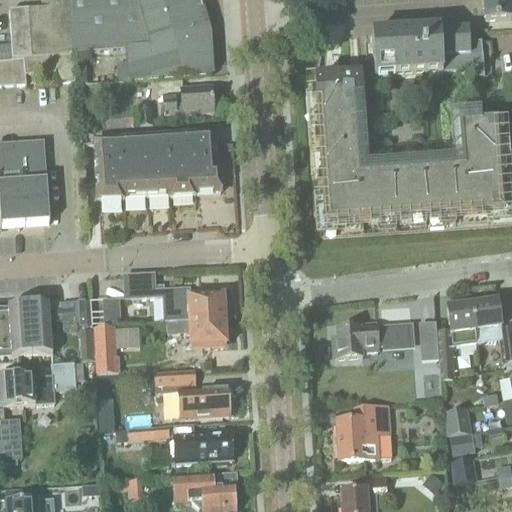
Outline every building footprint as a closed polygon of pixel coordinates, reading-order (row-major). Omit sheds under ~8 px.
[(31,13),(10,16),(12,64),(23,62),(31,62),(53,59),(73,57),(73,56),(68,0),(47,0),(49,11),(31,13)] [(68,0),(73,56),(125,53),(148,51),(134,0),(68,0)] [(134,0),(148,51),(125,53),(127,85),(209,78),(207,38),(195,39),(184,0),(134,0)] [(481,0),(483,24),(511,22),(509,0),(481,0)] [(468,34),(442,35),(444,61),(441,61),(442,77),(482,75),(480,45),(468,45),(468,34)] [(417,35),(395,36),(398,80),(420,78),(417,35)] [(442,35),(417,35),(420,78),(442,77),(441,61),(444,61),(442,35)] [(395,36),(371,38),(374,81),(398,80),(395,36)] [(53,59),(55,79),(55,86),(74,85),(73,57),(53,59)] [(35,80),(55,79),(53,59),(31,62),(23,62),(25,81),(35,80)] [(25,88),(25,81),(23,62),(12,64),(13,89),(25,88)] [(0,71),(1,90),(13,89),(12,64),(0,64),(0,71)] [(313,85),(303,86),(315,242),(329,240),(362,238),(493,229),(511,227),(511,204),(506,126),(486,127),(478,128),(477,118),(451,120),(454,166),(365,173),(358,81),(313,85)] [(112,89),(97,90),(98,103),(113,102),(112,89)] [(211,118),(210,93),(180,95),(180,106),(177,106),(177,101),(164,102),(165,121),(181,120),(211,118)] [(140,131),(153,130),(153,112),(139,112),(140,131)] [(110,133),(134,131),(133,118),(108,119),(110,133)] [(216,174),(213,138),(92,148),(97,209),(123,207),(123,206),(169,202),(169,203),(194,201),(194,200),(219,198),(218,174),(216,174)] [(43,145),(18,147),(0,148),(0,230),(23,229),(49,227),(43,145)] [(224,324),(223,299),(206,300),(206,298),(190,298),(190,293),(154,294),(153,277),(122,279),(123,304),(163,301),(164,328),(166,328),(224,324)] [(472,307),(476,334),(501,331),(497,304),(472,307)] [(75,331),(93,330),(91,306),(73,307),(73,309),(74,322),(75,331)] [(451,337),(476,334),(472,307),(447,310),(451,337)] [(0,362),(52,359),(49,324),(49,311),(49,309),(0,312),(0,362)] [(73,309),(49,311),(49,324),(74,322),(73,309)] [(116,318),(104,319),(104,329),(116,328),(116,318)] [(224,324),(166,328),(166,339),(189,338),(190,353),(208,352),(208,351),(225,350),(224,324)] [(333,363),(363,361),(362,357),(378,356),(376,327),(360,328),(360,331),(336,332),(337,345),(332,345),(333,363)] [(436,327),(420,329),(422,365),(438,364),(438,353),(436,335),(436,327)] [(96,380),(114,379),(111,331),(93,331),(96,380)] [(511,366),(511,332),(501,334),(505,367),(511,366)] [(387,343),(386,374),(402,374),(403,343),(387,343)] [(440,371),(451,370),(450,344),(438,344),(440,371)] [(40,362),(32,363),(33,373),(41,373),(40,362)] [(5,425),(4,413),(55,410),(54,395),(77,393),(77,384),(85,384),(84,367),(73,367),(52,369),(53,381),(0,384),(0,461),(2,461),(3,465),(22,464),(19,424),(5,425)] [(194,396),(194,390),(196,389),(195,374),(156,377),(157,396),(177,395),(179,424),(230,421),(229,416),(232,415),(232,410),(228,407),(227,394),(194,396)] [(485,412),(499,410),(498,402),(483,404),(485,412)] [(340,466),(366,464),(379,463),(377,440),(390,440),(388,411),(353,413),(354,424),(337,426),(340,466)] [(468,440),(464,418),(444,421),(448,443),(450,443),(468,440)] [(169,431),(128,433),(129,445),(170,442),(169,431)] [(128,433),(117,434),(118,446),(129,445),(128,433)] [(470,440),(468,440),(450,443),(451,452),(471,449),(470,440)] [(230,441),(172,445),(174,470),(231,466),(230,441)] [(471,460),(452,463),(453,484),(474,480),(471,460)] [(217,493),(217,479),(172,482),(173,507),(201,505),(201,511),(234,511),(233,492),(217,493)] [(384,481),(363,483),(363,494),(341,496),(341,511),(366,511),(365,500),(385,498),(384,481)] [(511,482),(499,484),(501,494),(511,491),(511,482)] [(111,498),(128,497),(128,485),(111,486),(111,498)] [(100,490),(82,491),(83,502),(101,501),(100,490)] [(24,494),(25,506),(5,508),(5,511),(37,511),(37,505),(76,503),(75,491),(24,494)] [(447,511),(459,511),(459,493),(447,493),(447,511)]
